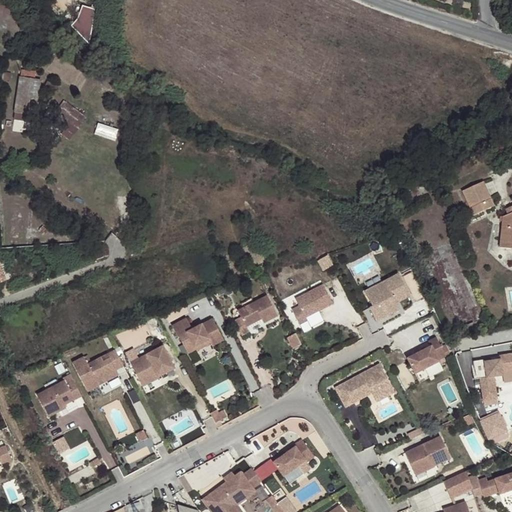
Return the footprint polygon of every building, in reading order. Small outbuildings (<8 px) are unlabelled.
[(83,4),(75,32),(91,37),(99,9),(83,4)] [(16,111),(17,111),(36,114),(37,114),(42,84),(41,84),(41,82),(22,79),(22,81),(21,81),(16,111)] [(87,118),(64,102),(51,120),(66,130),(63,134),(71,140),(87,118)] [(36,114),(17,111),(15,120),(35,123),(36,114)] [(100,122),(96,134),(117,140),(120,128),(100,122)] [(483,182),(463,191),(474,215),(494,206),(483,182)] [(511,213),(507,215),(504,217),(500,248),(511,249),(511,213)] [(406,288),(399,274),(365,292),(373,306),(370,308),(377,322),(400,309),(397,302),(393,295),(406,288)] [(291,311),(299,325),(306,321),(305,319),(318,312),(332,305),(321,286),(294,300),(298,307),(291,311)] [(410,295),(406,288),(393,295),(397,302),(410,295)] [(242,317),(235,321),(242,335),(250,331),(247,326),(262,318),(264,322),(278,315),(267,295),(238,311),(242,317)] [(305,319),(306,321),(320,315),(318,312),(305,319)] [(187,318),(173,326),(179,338),(180,337),(189,354),(197,349),(196,347),(210,340),(212,343),(214,346),(225,340),(213,319),(193,330),(188,332),(186,329),(191,326),(187,318)] [(415,374),(439,362),(439,361),(446,357),(437,338),(429,342),(432,347),(408,359),(415,374)] [(198,351),(212,343),(210,340),(196,347),(197,349),(198,351)] [(160,377),(176,368),(164,346),(132,363),(142,382),(157,373),(160,377)] [(123,363),(116,349),(89,364),(85,357),(74,363),(89,391),(100,385),(98,381),(118,370),(117,369),(116,367),(123,363)] [(511,367),(511,354),(502,356),(502,360),(487,362),(489,377),(482,378),(485,400),(499,398),(496,377),(505,375),(505,372),(504,369),(511,367)] [(378,401),(395,392),(380,364),(335,387),(345,407),(354,403),(350,396),(364,389),(370,391),(372,393),(373,392),(378,401)] [(120,375),(118,370),(98,381),(100,385),(120,375)] [(157,373),(142,382),(144,386),(160,377),(157,373)] [(83,395),(75,381),(68,385),(66,381),(39,396),(50,417),(63,410),(62,408),(66,405),(76,400),(76,399),(83,395)] [(354,403),(372,393),(370,391),(364,389),(350,396),(354,403)] [(218,424),(230,418),(225,408),(213,414),(218,424)] [(497,425),(491,428),(494,436),(501,434),(497,425)] [(424,434),(421,427),(407,435),(410,440),(424,434)] [(69,449),(64,437),(55,441),(59,453),(69,449)] [(439,438),(406,453),(409,460),(407,461),(412,472),(430,464),(432,468),(449,460),(439,438)] [(304,463),(312,458),(300,440),(292,446),(293,448),(272,463),(281,477),(303,462),(304,463)] [(0,459),(2,458),(4,463),(14,459),(8,445),(0,448),(0,459)] [(432,468),(430,464),(412,472),(414,477),(433,468),(432,468)] [(251,488),(260,482),(251,469),(242,475),(239,472),(234,477),(225,483),(219,487),(221,490),(203,504),(209,511),(237,511),(231,503),(251,488)] [(471,490),(465,472),(442,483),(450,499),(471,490)] [(225,483),(234,477),(231,473),(222,479),(225,483)] [(485,479),(477,482),(482,499),(490,496),(488,489),(495,487),(498,494),(498,496),(511,491),(511,474),(486,483),(485,479)] [(175,478),(186,493),(191,490),(181,475),(175,478)] [(221,490),(219,487),(201,501),(203,504),(221,490)] [(488,489),(490,496),(498,494),(495,487),(488,489)] [(239,511),(235,506),(254,492),(251,488),(231,503),(237,511),(239,511)] [(282,511),(273,499),(267,504),(273,511),(282,511)] [(467,511),(464,503),(448,509),(449,511),(446,511),(467,511)]
